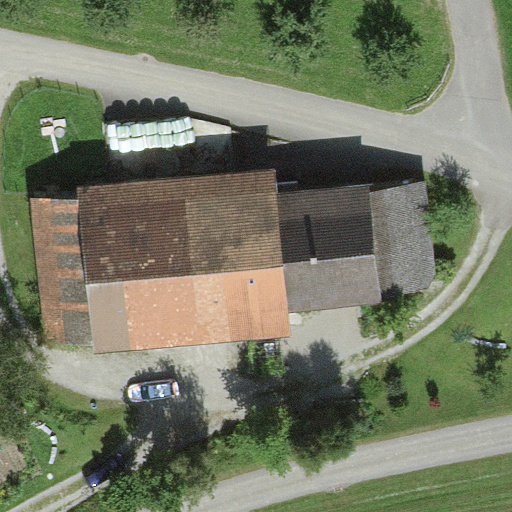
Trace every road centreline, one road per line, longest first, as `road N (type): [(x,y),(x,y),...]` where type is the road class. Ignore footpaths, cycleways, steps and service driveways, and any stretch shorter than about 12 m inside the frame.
road 1 (track): [(0,277),(15,334),(60,374),(156,389),(297,379),(370,354),(448,309),(480,269),(511,203)]
road 2 (unclassified): [(496,170),(0,49)]
road 3 (unclassified): [(210,511),(329,472),(511,435)]
road 4 (track): [(240,383),(33,511)]
road 5 (unclassified): [(465,0),(496,170)]
